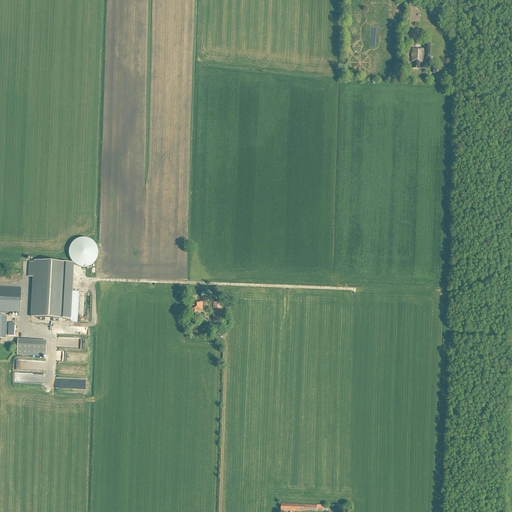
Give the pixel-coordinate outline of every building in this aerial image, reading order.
[(422,69),(428,69),(430,44),(424,44),(423,50),(412,49),(411,62),(414,63),(413,68),(418,69),(419,63),(423,63),(422,69)] [(81,256),(80,256),(78,257),(77,258),(75,259),(74,261),(73,262),(73,271),(74,272),(75,274),(76,275),(78,276),(79,277),(81,278),(82,278),(84,278),(86,278),(88,277),(89,276),(91,275),(92,274),(93,273),(94,271),(94,270),(95,268),(95,266),(95,264),(94,263),(93,261),(92,260),(91,258),(90,257),(88,257),(86,256),(85,256),(83,256),(81,256)] [(70,320),(73,263),(33,261),(33,263),(29,262),(28,277),(33,278),(31,318),(70,320)] [(0,287),(0,313),(4,313),(20,314),(21,289),(0,287)] [(192,316),(196,316),(196,310),(202,311),(202,302),(195,302),(191,302),(191,315),(192,316)] [(213,323),(221,323),(221,303),(213,303),(213,310),(213,323)] [(18,340),(17,355),(46,357),(47,341),(18,340)]
